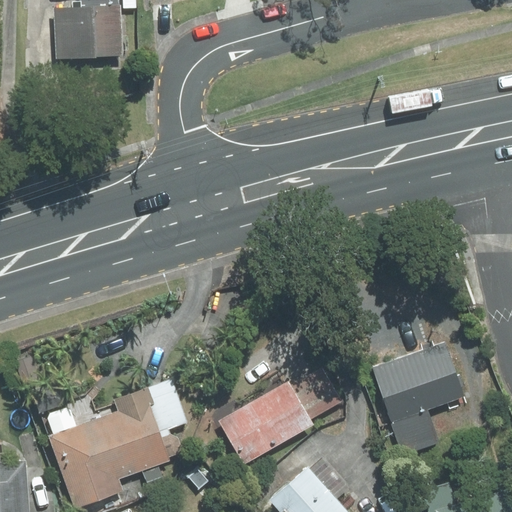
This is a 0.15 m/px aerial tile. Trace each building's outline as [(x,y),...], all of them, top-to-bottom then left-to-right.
[(132,51),(128,0),(112,0),(58,4),(61,56),(132,51)] [(426,409),(465,395),(445,340),(373,366),(404,453),(437,441),(426,409)] [(311,419),(342,401),(321,363),(220,421),(245,464),(314,424),(311,419)] [(118,411),(51,436),(77,506),(123,489),(119,479),(169,461),(176,454),(182,444),(178,438),(171,434),(169,429),(188,422),(172,379),(114,400),(118,411)] [(0,511),(29,511),(26,462),(0,463),(0,511)] [(282,511),(346,511),(308,468),(272,499),(282,511)] [(452,482),(422,492),(427,511),(511,511),(511,475),(511,472),(454,489),(452,482)]
